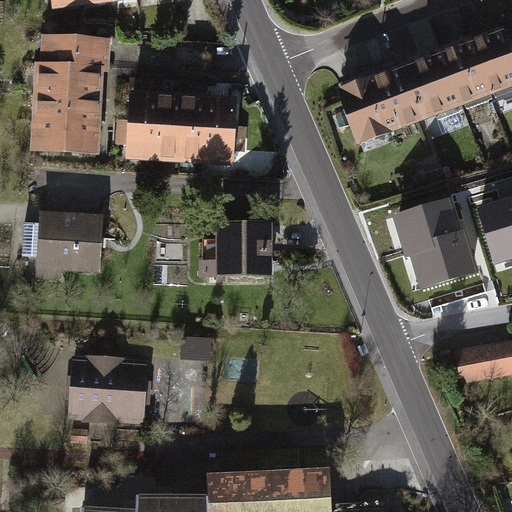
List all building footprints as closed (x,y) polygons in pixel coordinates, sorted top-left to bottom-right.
[(471,44),(490,94),(511,86),(511,54),(503,32),(471,44)] [(38,67),(34,152),(98,155),(102,71),(108,71),(109,41),(47,39),(46,67),(38,67)] [(439,56),(458,107),(490,94),(471,44),(439,56)] [(407,69),(426,119),(458,107),(439,56),(407,69)] [(426,119),(407,69),(400,71),(419,122),(426,119)] [(400,71),(355,88),(374,138),(419,122),(400,71)] [(374,138),(355,88),(338,94),(357,145),(374,138)] [(132,97),(129,159),(235,164),(238,102),(132,97)] [(497,259),(511,254),(511,204),(483,213),(497,259)] [(446,205),(400,219),(411,253),(417,251),(457,240),(446,205)] [(43,258),(42,269),(98,272),(101,219),(46,216),(45,226),(27,225),(26,257),(43,258)] [(272,223),(218,223),(218,262),(201,262),(201,279),(273,279),(272,223)] [(457,240),(417,251),(427,286),(473,273),(463,238),(457,240)] [(211,340),(184,339),(183,359),(210,360),(211,340)] [(511,342),(454,354),(460,385),(511,374),(511,342)] [(147,366),(75,361),(71,416),(143,420),(147,366)] [(209,479),(210,501),(210,511),(331,511),(330,474),(209,479)] [(210,511),(210,501),(138,501),(137,511),(83,508),(82,511),(210,511)]
